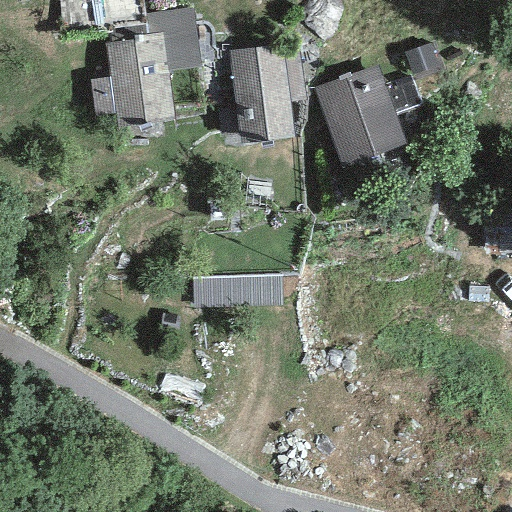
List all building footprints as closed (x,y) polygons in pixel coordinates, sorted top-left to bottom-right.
[(144,16),(142,0),(80,0),(85,37),(109,34),(110,45),(132,42),(131,38),(146,36),(144,16)] [(115,131),(172,124),(166,75),(198,71),(191,11),(144,16),(146,36),(131,38),(132,42),(110,45),(105,46),(108,79),(89,81),(93,119),(113,117),(115,131)] [(297,46),(228,52),(234,111),(218,112),(221,136),(242,135),(243,145),(289,140),(286,102),(302,101),(297,46)] [(378,69),(313,92),(342,174),(407,152),(394,114),(384,86),(378,69)] [(409,77),(384,86),(394,114),(419,105),(409,77)]
